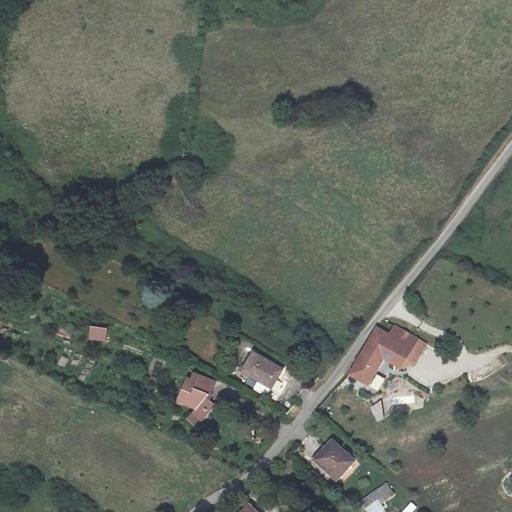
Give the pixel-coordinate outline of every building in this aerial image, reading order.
[(387,330),(354,372),(373,386),(394,361),(411,372),(429,347),(406,330),(400,339),(387,330)] [(118,349),(121,339),(106,335),(104,346),(118,349)] [(274,394),(284,376),(255,360),(245,378),(274,394)] [(205,416),(213,420),(219,406),(211,402),(213,397),(218,398),(221,390),(194,384),(187,408),(207,409),(205,416)] [(393,388),(384,397),(393,406),(402,395),(393,388)] [(377,422),(387,418),(381,402),(371,405),(377,422)] [(349,486),(364,467),(338,445),(332,453),(335,456),(326,467),(349,486)] [(387,489),(379,482),(372,491),(380,497),(387,489)] [(400,511),(412,511),(417,507),(411,501),(400,511)]
